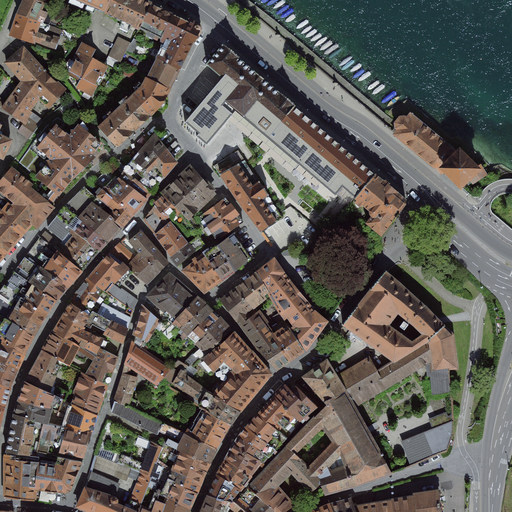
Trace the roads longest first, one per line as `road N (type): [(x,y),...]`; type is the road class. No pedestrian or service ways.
road 1 (secondary): [(222,22),(413,176),(452,224)]
road 2 (residential): [(67,511),(146,289),(174,264)]
road 3 (residential): [(0,439),(15,382),(39,337),(135,217)]
road 4 (residential): [(0,280),(94,169),(168,117)]
road 5 (residential): [(278,374),(311,351),(389,257),(452,224)]
road 6 (residential): [(193,147),(269,251),(206,299)]
road 7 (residential): [(496,457),(392,477),(296,511)]
road 8 (residential): [(195,511),(242,416),(278,374)]
